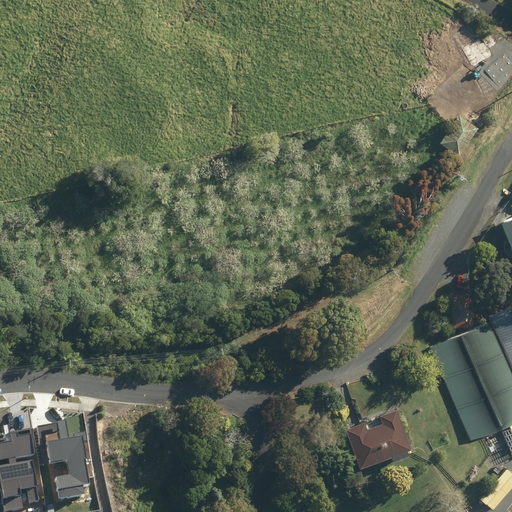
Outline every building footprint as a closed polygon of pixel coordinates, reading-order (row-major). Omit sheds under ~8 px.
[(440,145),(460,158),(479,129),(459,116),(440,145)] [(446,296),(447,330),(474,329),(473,295),(446,296)] [(511,309),(491,318),(511,367),(511,309)] [(430,349),(472,442),(511,423),(511,375),(488,322),(430,349)] [(384,425),(368,431),(365,423),(346,430),(361,470),(392,458),(394,464),(411,457),(409,452),(412,451),(400,419),(398,412),(381,418),(384,425)] [(56,479),(60,498),(84,493),(82,486),(90,484),(85,459),(87,459),(84,441),(87,440),(86,431),(74,433),(74,436),(69,437),(66,419),(57,421),(58,423),(38,426),(45,462),(68,458),(71,476),(56,479)] [(0,492),(3,511),(8,511),(25,509),(21,490),(25,489),(28,504),(39,503),(32,460),(16,463),(15,457),(34,454),(30,429),(10,432),(8,424),(4,425),(6,438),(0,438),(0,492)]
